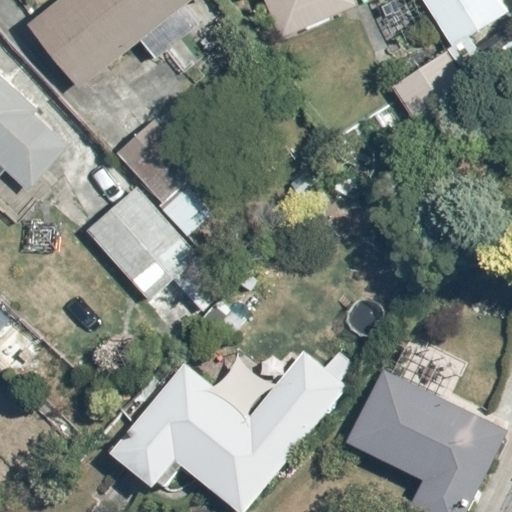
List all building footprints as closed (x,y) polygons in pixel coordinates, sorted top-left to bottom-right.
[(191,0),(61,0),(28,28),(80,91),(141,41),(158,61),(169,52),(184,69),(222,37),(191,0)] [(267,0),(281,41),(358,15),(353,0),(267,0)] [(511,13),(505,0),(430,0),(453,50),(393,78),(416,127),(511,82),(511,13)] [(0,172),(25,195),(75,140),(0,70),(0,172)] [(160,123),(124,152),(192,238),(228,209),(160,123)] [(106,207),(84,226),(146,297),(195,254),(137,187),(133,190),(109,161),(84,182),(106,207)] [(0,310),(0,371),(16,385),(46,349),(0,310)] [(465,366),(408,336),(347,452),(419,490),(407,511),(464,511),(510,426),(450,394),(465,366)] [(172,389),(108,463),(154,503),(183,468),(233,511),(247,511),(350,392),(306,354),(284,379),(246,346),(228,367),(198,341),(163,381),(172,389)] [(98,407),(63,374),(38,401),(73,434),(98,407)]
